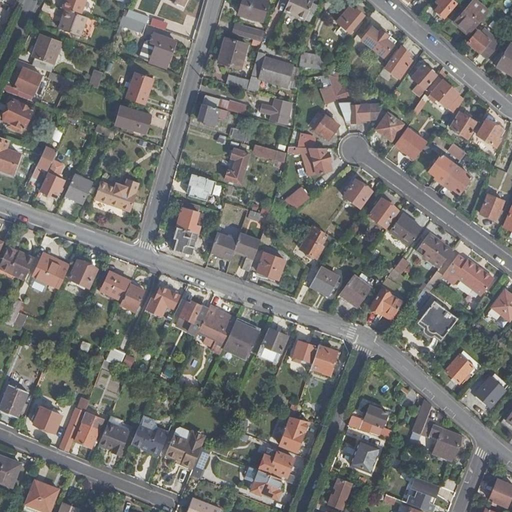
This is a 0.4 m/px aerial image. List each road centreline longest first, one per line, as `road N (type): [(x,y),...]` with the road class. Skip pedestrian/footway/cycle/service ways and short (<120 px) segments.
road 1 (residential): [(141,255),(214,0)]
road 2 (residential): [(141,255),(367,339)]
road 3 (residential): [(353,148),(511,264)]
road 4 (residential): [(176,505),(0,434)]
road 5 (residential): [(300,511),(367,339)]
road 6 (residential): [(381,0),(511,112)]
road 7 (residential): [(367,339),(487,440)]
road 8 (residential): [(0,204),(141,255)]
